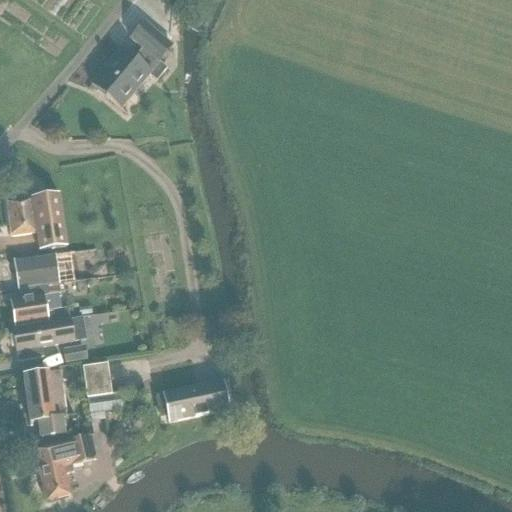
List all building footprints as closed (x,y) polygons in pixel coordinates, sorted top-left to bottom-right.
[(162,67),(173,54),(169,51),(171,49),(144,25),(130,41),(141,51),(133,61),(121,51),(91,87),(95,91),(97,89),(106,97),(105,99),(120,111),(148,77),(156,84),(167,71),(162,67)] [(54,181),(45,183),(47,195),(56,193),(54,181)] [(37,200),(32,201),(6,204),(11,239),(36,235),(39,253),(66,249),(58,197),(37,200)] [(18,292),(58,286),(54,258),(13,264),(18,292)] [(60,296),(58,286),(18,292),(19,302),(10,304),(14,330),(69,321),(67,310),(52,313),(53,317),(46,318),(43,298),(60,296)] [(224,318),(205,320),(206,331),(225,329),(224,318)] [(38,350),(73,344),(73,343),(78,342),(74,321),(69,322),(69,321),(11,331),(15,354),(16,354),(18,363),(33,361),(33,357),(39,356),(38,350)] [(79,349),(62,352),(64,366),(81,363),(79,349)] [(107,366),(82,369),(87,400),(112,397),(107,366)] [(29,426),(36,425),(39,442),(77,435),(74,419),(65,420),(59,373),(47,376),(46,375),(23,379),(29,426)] [(155,398),(158,414),(166,413),(168,426),(227,413),(221,384),(208,387),(208,386),(162,396),(155,398)] [(105,422),(105,415),(129,411),(127,395),(112,397),(87,400),(90,424),(105,422)] [(33,452),(45,503),(69,497),(70,497),(64,470),(96,462),(90,438),(33,452)]
